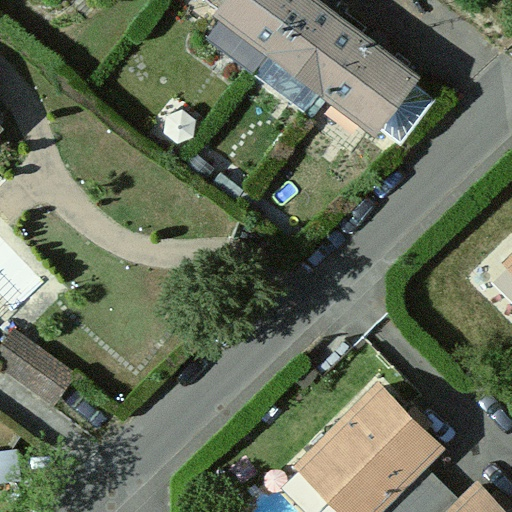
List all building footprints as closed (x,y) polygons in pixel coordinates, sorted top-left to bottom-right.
[(262,53),(302,0),(207,0),(219,9),(213,16),(262,53)] [(319,95),(325,99),(369,39),(315,0),(302,0),(262,53),(268,58),(254,76),(306,113),(319,95)] [(422,79),(369,39),(325,99),(376,138),(382,130),(402,146),(435,101),(416,86),(422,79)] [(511,256),(503,265),(511,274),(511,256)] [(77,372),(15,328),(0,349),(0,353),(11,361),(6,369),(54,404),(77,372)] [(386,511),(419,511),(449,482),(432,465),(452,446),(418,411),(395,387),(386,379),(301,463),(349,511),(385,511),(386,511)] [(465,498),(449,482),(419,511),(511,511),(511,507),(508,503),(484,479),(465,498)]
